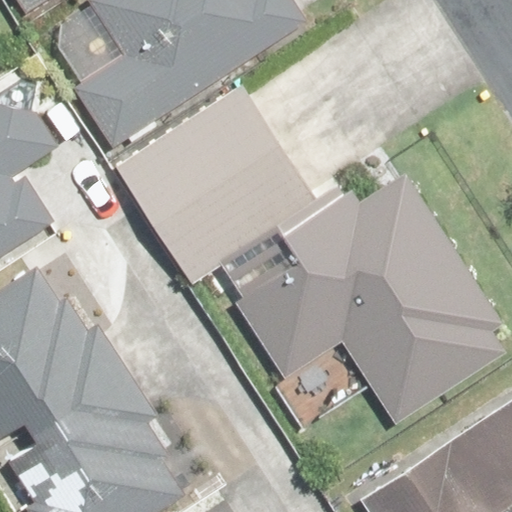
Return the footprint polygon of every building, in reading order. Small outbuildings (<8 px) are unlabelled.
[(49,0),(21,0),(30,12),(49,0)] [(96,0),(44,33),(82,92),(115,146),(310,25),(293,0),(96,0)] [(281,225),(327,196),(257,85),(124,169),(194,280),(281,225)] [(62,145),(24,86),(0,101),(0,258),(51,225),(18,174),(62,145)] [(327,196),(281,225),(294,246),(228,288),(290,386),(350,348),(399,425),(511,353),(511,329),(413,173),(341,218),(327,196)] [(168,454),(175,449),(54,259),(0,293),(0,439),(29,422),(40,439),(0,464),(30,511),(161,511),(192,493),(168,454)] [(511,511),(511,409),(364,505),(368,511),(511,511)]
